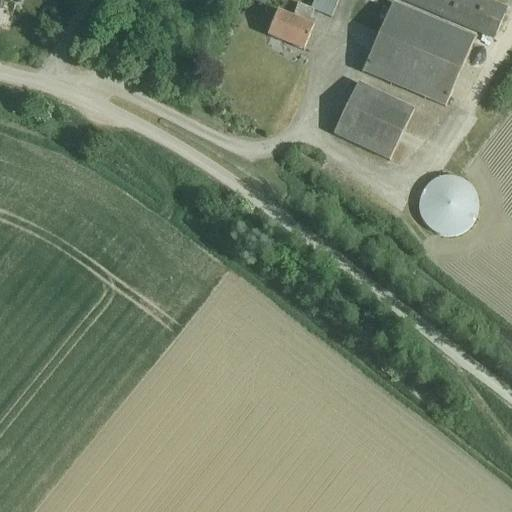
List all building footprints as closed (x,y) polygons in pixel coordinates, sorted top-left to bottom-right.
[(340,0),(316,0),(312,11),(299,5),(293,19),(279,13),(269,37),(305,52),(316,28),(308,24),(312,13),(332,21),(340,0)] [(478,0),(398,0),(494,41),(506,12),(478,0)] [(394,5),(386,25),(363,76),(445,112),(468,61),(476,41),(394,5)] [(415,114),(360,88),(334,140),(389,166),(415,114)] [(417,202),(416,209),(417,216),(419,222),(423,228),(427,233),(433,236),(440,239),(446,239),(453,239),(460,236),(466,233),(470,228),(474,222),(476,216),(477,209),(476,202),(474,196),(470,190),(466,185),(460,181),(453,179),(446,178),(440,179),(433,181),(427,185),(423,190),(419,196),(417,202)]
